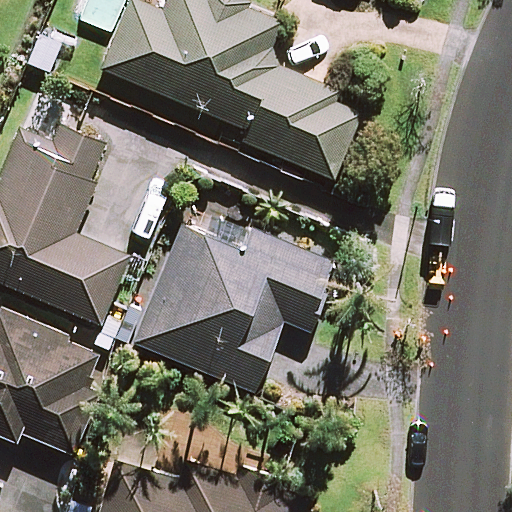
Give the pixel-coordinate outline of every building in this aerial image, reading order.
[(124,0),(86,0),(79,18),(112,31),(124,0)] [(164,0),(161,7),(143,0),(129,0),(101,67),(237,124),(233,135),(330,176),(358,109),(334,98),(338,89),(262,57),(278,19),(244,5),(245,1),(244,0),(164,0)] [(67,44),(39,33),(25,66),(53,78),(67,44)] [(106,141),(61,122),(49,152),(15,138),(0,174),(0,279),(100,320),(127,254),(69,230),(106,141)] [(238,247),(182,223),(133,338),(252,388),(282,317),(306,327),(333,263),(246,226),(238,247)] [(0,432),(15,438),(19,429),(69,451),(92,396),(81,391),(99,350),(0,306),(0,432)] [(304,511),(309,491),(183,459),(179,476),(111,460),(97,511),(304,511)]
